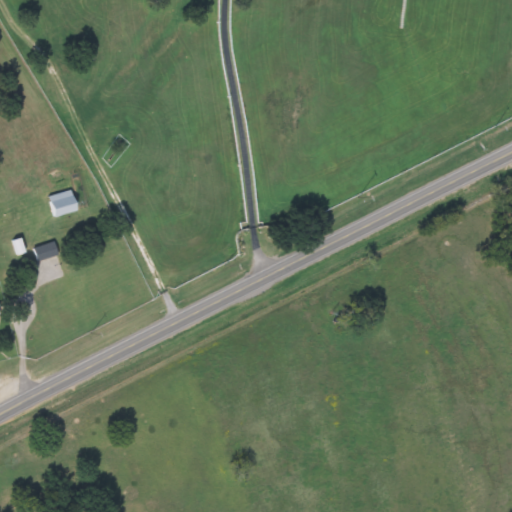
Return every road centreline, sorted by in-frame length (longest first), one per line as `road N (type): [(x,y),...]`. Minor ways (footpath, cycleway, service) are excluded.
road 1 (secondary): [(511,148),(0,411)]
road 2 (residential): [(254,277),(218,37),(221,0)]
